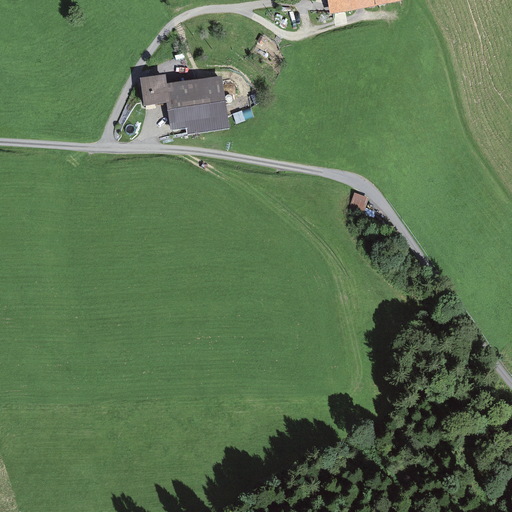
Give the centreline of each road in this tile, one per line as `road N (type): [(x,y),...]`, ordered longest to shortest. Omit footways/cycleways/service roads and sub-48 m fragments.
road 1 (unclassified): [(0,143),(183,150),(356,181),(412,240),(511,382)]
road 2 (track): [(103,147),(139,64),(169,25),(198,10),(287,0)]
